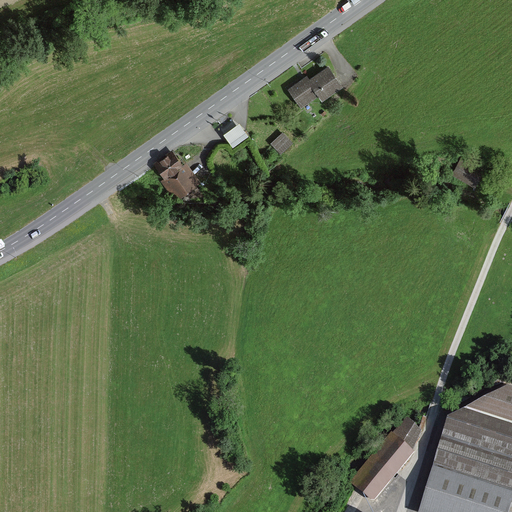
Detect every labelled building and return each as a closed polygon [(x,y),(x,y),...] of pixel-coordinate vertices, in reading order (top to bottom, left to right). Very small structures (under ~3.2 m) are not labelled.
[(305,78),(287,91),(299,107),(316,94),(320,100),(339,86),(326,68),(308,81),(305,78)] [(235,125),(219,136),(228,148),(243,137),(235,125)] [(282,133),(272,144),(281,153),(292,143),(282,133)] [(170,154),(154,166),(174,196),(197,180),(185,163),(179,167),(170,154)] [(497,174),(461,156),(449,180),(485,198),(497,174)] [(511,511),(511,392),(504,390),(441,422),(415,511),(511,511)] [(412,453),(420,436),(406,424),(392,438),(349,486),(370,503),(412,453)]
